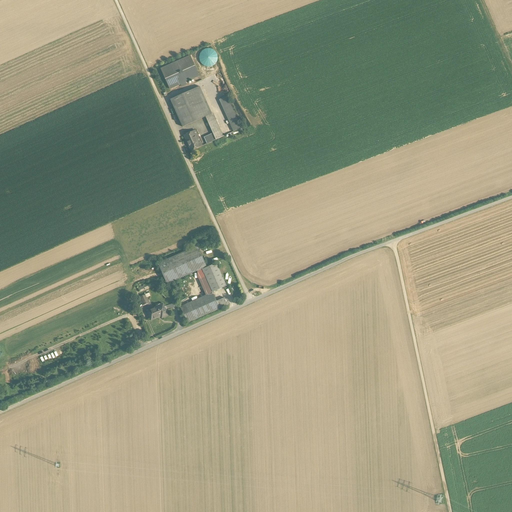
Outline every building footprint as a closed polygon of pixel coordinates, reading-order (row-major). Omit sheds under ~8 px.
[(217,61),(217,58),(217,54),(215,51),(212,49),(208,49),(205,49),(202,51),(200,54),(199,58),(200,61),(202,64),(205,66),(208,67),(212,66),(215,64),(217,61)] [(190,56),(161,69),(170,89),(199,76),(190,56)] [(193,90),(170,100),(183,127),(205,117),(193,90)] [(227,94),(218,98),(233,132),(242,128),(227,94)] [(213,115),(206,118),(213,133),(216,140),(223,137),(213,115)] [(193,131),(184,135),(191,151),(200,147),(193,131)] [(213,133),(204,137),(207,144),(216,140),(213,133)] [(197,247),(158,264),(167,284),(206,267),(197,247)] [(216,263),(202,269),(213,292),(226,286),(216,263)] [(213,292),(202,269),(197,271),(197,276),(206,295),(213,292)] [(142,305),(151,303),(148,293),(140,296),(142,305)] [(213,293),(180,307),(187,323),(220,309),(213,293)] [(163,304),(147,311),(151,320),(161,316),(162,318),(168,316),(166,311),(167,310),(165,306),(164,307),(163,304)]
